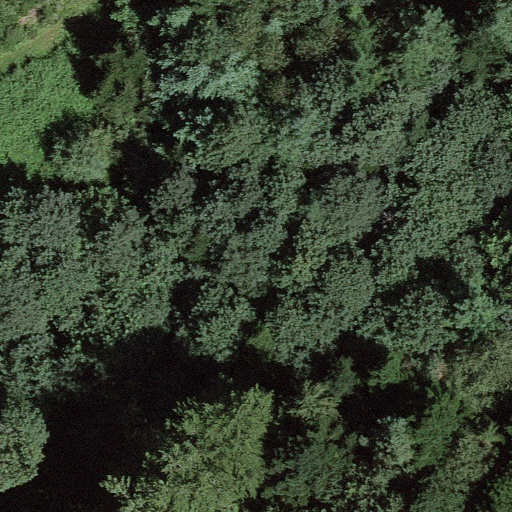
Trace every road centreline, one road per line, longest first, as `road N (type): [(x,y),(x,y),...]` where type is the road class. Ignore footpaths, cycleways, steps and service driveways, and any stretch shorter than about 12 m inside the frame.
road 1 (track): [(163,511),(305,405),(511,295)]
road 2 (track): [(118,0),(0,63)]
